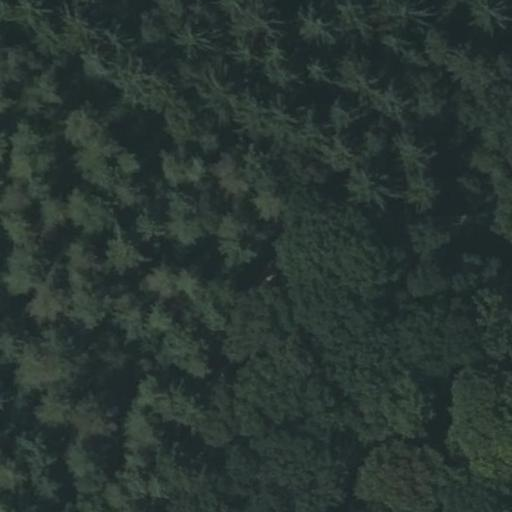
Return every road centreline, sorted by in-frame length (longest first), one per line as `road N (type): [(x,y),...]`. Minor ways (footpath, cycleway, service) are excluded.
road 1 (track): [(181,511),(250,308),(294,251),(330,230),(371,222),(511,215)]
road 2 (track): [(0,188),(224,372)]
